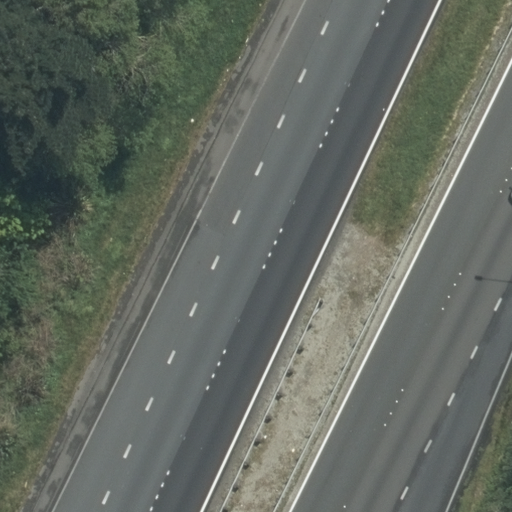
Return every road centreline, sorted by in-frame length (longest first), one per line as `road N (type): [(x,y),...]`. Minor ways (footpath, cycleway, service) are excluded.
road 1 (motorway): [(135,511),(381,0)]
road 2 (motorway): [(497,237),(353,511)]
road 3 (motorway): [(497,237),(396,511)]
